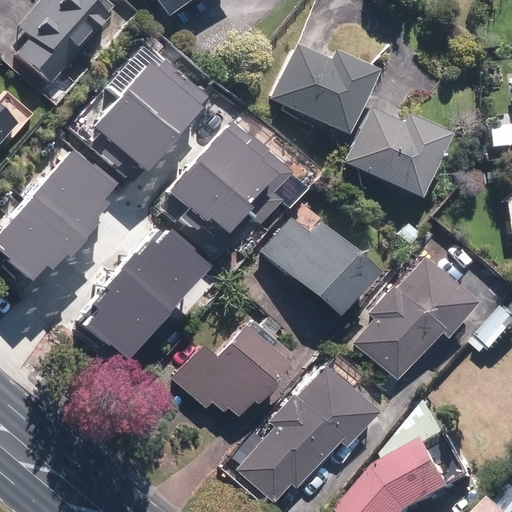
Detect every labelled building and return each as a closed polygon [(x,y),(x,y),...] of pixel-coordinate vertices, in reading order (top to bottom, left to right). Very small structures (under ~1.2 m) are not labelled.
[(10,54),(43,84),(101,15),(83,0),(34,0),(12,26),(25,37),(10,54)] [(161,0),(170,11),(185,0),(161,0)] [(276,99),(349,134),(380,70),(336,49),(332,59),(301,45),(276,99)] [(159,68),(152,62),(95,126),(148,172),(210,101),(165,61),(159,68)] [(511,83),(508,84),(511,109),(511,113),(479,118),(483,150),(511,145),(511,83)] [(349,161),(424,196),(454,132),(411,112),(407,122),(375,107),(349,161)] [(292,175),(233,123),(163,201),(215,247),(245,213),(257,223),(280,198),(275,194),(292,175)] [(77,150),(0,236),(0,250),(34,281),(48,266),(53,270),(112,203),(107,199),(118,186),(77,150)] [(253,251),(326,314),(363,271),(307,222),(298,232),(282,218),(253,251)] [(393,234),(404,243),(413,232),(402,224),(393,234)] [(99,311),(85,327),(126,362),(211,266),(170,230),(157,245),(153,242),(95,307),(99,311)] [(345,343),(390,380),(429,332),(436,338),(466,301),(411,256),(385,289),(381,286),(359,313),(365,317),(345,343)] [(255,325),(267,336),(274,328),(262,317),(255,325)] [(219,408),(228,416),(242,399),(245,403),(262,383),(259,380),(274,362),(272,361),(280,352),(264,339),(257,347),(230,325),(204,355),(190,343),(162,376),(198,407),(203,402),(215,412),(219,408)] [(230,470),(268,503),(283,484),(288,488),(329,441),(336,447),(368,411),(314,365),(287,397),(284,394),(261,421),(268,427),(230,470)] [(336,511),(412,511),(454,490),(427,440),(376,468),(336,511)] [(511,511),(511,488),(507,484),(482,511),(511,511)]
